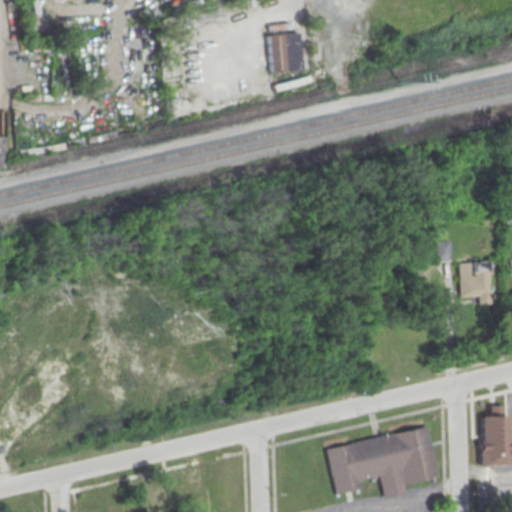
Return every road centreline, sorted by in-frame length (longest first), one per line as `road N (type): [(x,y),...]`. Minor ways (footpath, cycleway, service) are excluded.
road 1 (residential): [(511,370),(0,488)]
road 2 (residential): [(455,384),(458,511)]
